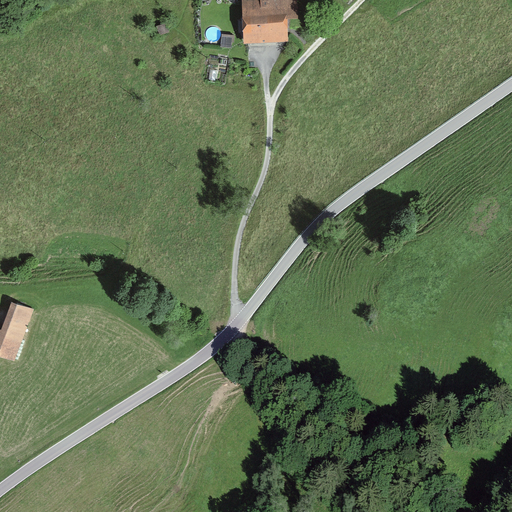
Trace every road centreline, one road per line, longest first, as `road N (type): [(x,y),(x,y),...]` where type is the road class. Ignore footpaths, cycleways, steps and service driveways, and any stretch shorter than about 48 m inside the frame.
road 1 (tertiary): [(0,492),(224,338),(327,213),(511,83)]
road 2 (track): [(362,0),(292,70),(271,108)]
